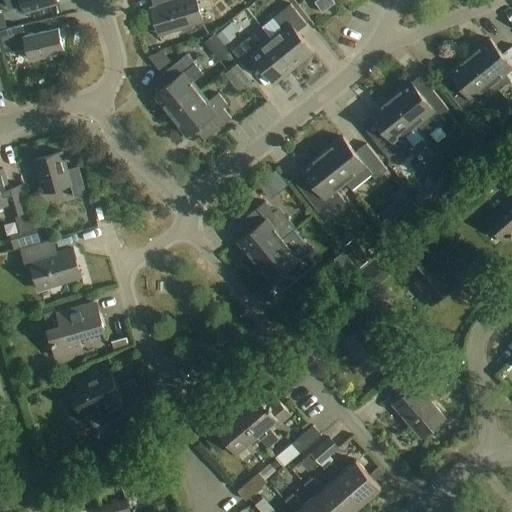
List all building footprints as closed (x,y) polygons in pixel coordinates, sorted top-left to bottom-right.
[(6,0),(8,4),(21,0),(25,12),(58,2),(57,0),(6,0)] [(152,0),(157,14),(154,15),(160,34),(203,21),(197,0),(152,0)] [(317,0),(314,2),(322,13),(335,4),(332,0),(317,0)] [(270,38),(294,68),(314,53),(297,32),(307,24),(291,4),(273,18),(282,29),(270,38)] [(23,25),(0,30),(0,44),(2,51),(3,53),(27,47),(30,60),(64,51),(58,28),(26,37),(23,25)] [(294,68),(270,38),(258,48),(250,37),(232,50),(249,71),(258,63),(275,84),(294,68)] [(470,55),(493,83),(505,73),(511,82),(511,46),(503,54),(490,39),(470,55)] [(171,82),(155,95),(172,116),(200,93),(192,83),(203,74),(188,54),(163,73),(171,82)] [(493,83),(470,55),(450,71),(462,87),(451,96),(467,115),(498,91),(492,83),(493,83)] [(412,82),(391,98),(414,126),(425,139),(445,123),(440,117),(449,110),(434,91),(425,98),(412,82)] [(200,93),(172,116),(187,135),(203,123),(212,134),(232,118),(223,108),(228,104),(219,93),(207,102),(200,93)] [(404,134),(414,126),(391,98),(371,114),(384,130),(373,139),(389,158),(399,150),(403,155),(414,146),(404,134)] [(343,137),(323,153),(345,181),(353,190),(363,182),(367,186),(387,170),(367,144),(356,153),(343,137)] [(67,170),(62,152),(34,160),(44,193),(71,185),(75,197),(87,193),(79,167),(67,170)] [(336,189),(345,181),(323,153),(303,169),(315,185),(304,194),(320,214),(331,204),(335,209),(346,201),(336,189)] [(0,205),(6,204),(10,216),(31,210),(23,184),(9,189),(3,168),(0,169),(0,205)] [(511,185),(511,200),(487,221),(505,242),(511,235),(511,185)] [(239,241),(256,262),(284,239),(276,229),(287,220),(278,209),(273,212),(265,202),(245,218),(254,229),(239,241)] [(456,255),(437,234),(417,251),(423,257),(404,273),(431,305),(457,282),(443,266),(456,255)] [(348,249),(364,268),(376,257),(360,238),(348,249)] [(284,239),(256,262),(271,282),(287,269),(296,280),(316,264),(307,254),(311,251),(302,239),(291,248),(284,239)] [(52,254),(48,241),(21,248),(26,266),(32,264),(39,289),(81,277),(73,248),(52,254)] [(104,327),(97,302),(58,313),(57,309),(43,313),(56,357),(83,349),(79,335),(104,327)] [(376,321),(360,302),(341,319),(352,332),(343,340),(369,370),(392,351),(371,326),(376,321)] [(429,388),(412,369),(393,386),(403,397),(393,405),(422,438),(445,417),(423,393),(429,388)] [(109,371),(71,389),(84,416),(106,406),(119,432),(155,415),(141,387),(138,388),(134,380),(118,387),(109,371)] [(238,412),(257,436),(268,449),(279,440),(268,427),(277,419),(280,423),(290,414),(278,399),(268,407),(258,395),(238,412)] [(237,453),(257,436),(238,412),(217,429),(218,430),(207,438),(218,451),(228,443),(237,453)] [(305,452),(326,438),(321,430),(300,444),(305,452)] [(330,438),(312,454),(321,465),(340,449),(330,438)] [(324,469),(334,480),(337,477),(362,506),(381,489),(357,460),(341,474),(331,462),(324,469)] [(333,511),(354,511),(362,506),(337,477),(334,480),(322,490),(312,479),(305,485),(315,497),(318,494),(333,511)] [(300,511),(333,511),(318,494),(315,497),(303,507),(293,495),(286,502),(294,511),(297,511),(299,511),(300,511)] [(131,511),(128,499),(100,507),(101,511),(131,511)]
